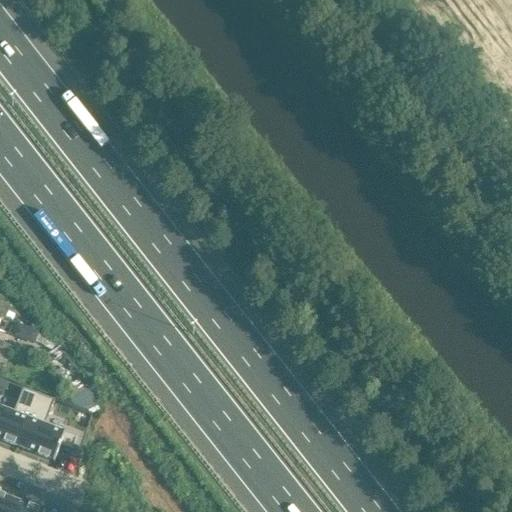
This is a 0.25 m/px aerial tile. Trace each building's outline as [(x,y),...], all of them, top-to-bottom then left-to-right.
[(0,316),(11,320),(15,309),(1,303),(1,304),(0,303),(0,316)] [(16,324),(12,337),(34,345),(40,336),(36,331),(16,324)] [(73,380),(63,389),(72,406),(91,414),(98,408),(73,380)] [(0,440),(18,448),(38,395),(22,389),(13,413),(0,408),(0,440)] [(38,395),(18,448),(52,461),(52,462),(53,462),(60,446),(72,450),(73,447),(72,447),(76,438),(65,433),(64,432),(63,433),(45,426),(54,401),(38,395)] [(0,511),(3,511),(8,499),(0,495),(0,511)] [(42,511),(8,499),(3,511),(44,511),(43,511),(42,511)]
